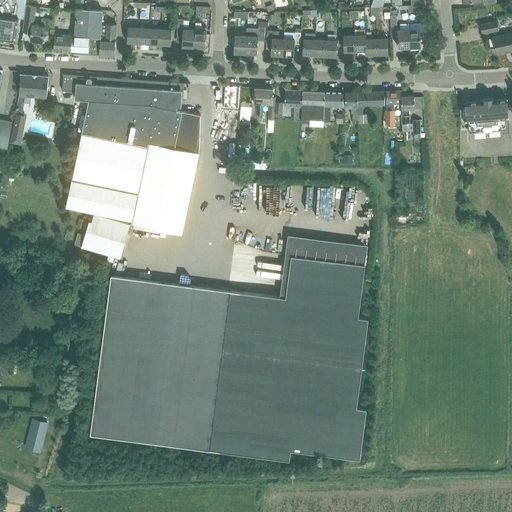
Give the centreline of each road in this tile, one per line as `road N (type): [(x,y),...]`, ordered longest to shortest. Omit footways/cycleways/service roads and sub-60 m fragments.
road 1 (track): [(0,473),(42,489),(57,479),(73,422),(75,323),(95,266)]
road 2 (tertiary): [(216,71),(449,78)]
road 3 (tertiary): [(216,71),(0,60)]
